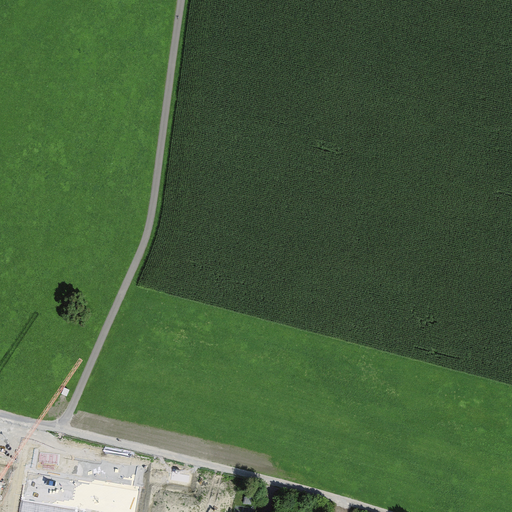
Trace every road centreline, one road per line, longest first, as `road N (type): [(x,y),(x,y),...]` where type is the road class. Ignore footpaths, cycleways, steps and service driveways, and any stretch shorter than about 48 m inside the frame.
road 1 (track): [(181,0),(139,257),(67,416),(51,428),(0,416)]
road 2 (track): [(51,428),(380,511)]
